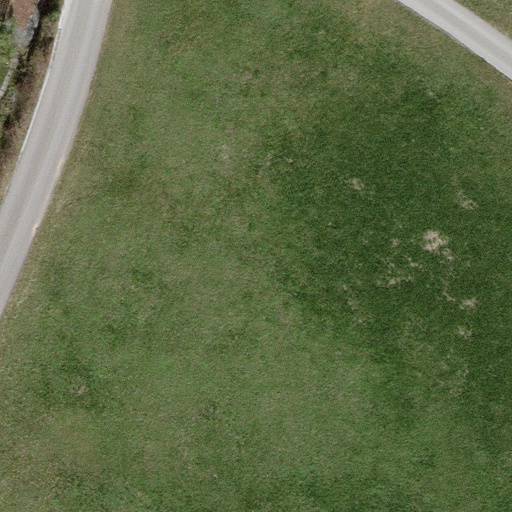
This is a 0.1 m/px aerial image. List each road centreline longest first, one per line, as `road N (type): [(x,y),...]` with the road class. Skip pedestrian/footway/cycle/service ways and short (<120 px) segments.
road 1 (residential): [(90,0),(62,109),(0,272)]
road 2 (track): [(410,0),(511,72)]
